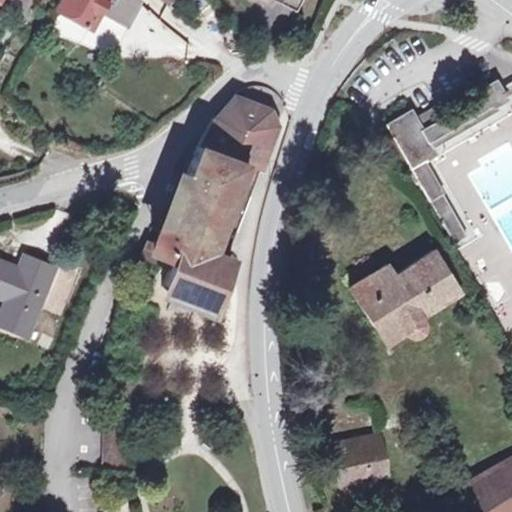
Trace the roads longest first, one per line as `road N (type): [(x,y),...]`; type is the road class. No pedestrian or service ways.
road 1 (secondary): [(290,511),(263,393),(258,260),(317,88)]
road 2 (residential): [(0,201),(152,165),(249,69),(317,88)]
